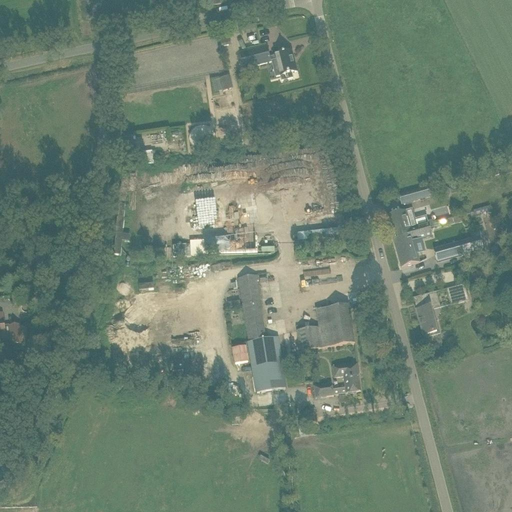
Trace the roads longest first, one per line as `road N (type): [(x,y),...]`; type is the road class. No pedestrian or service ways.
road 1 (unclassified): [(447,511),(317,0)]
road 2 (unclassified): [(0,70),(291,0)]
